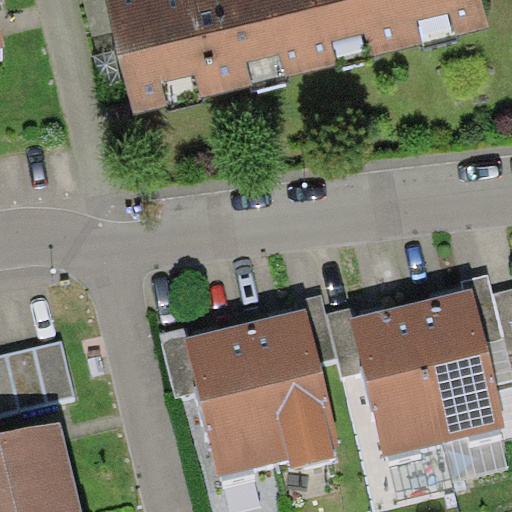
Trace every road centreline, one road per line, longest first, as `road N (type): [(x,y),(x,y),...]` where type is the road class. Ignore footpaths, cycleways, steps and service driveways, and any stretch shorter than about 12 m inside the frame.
road 1 (residential): [(104,221),(511,164)]
road 2 (residential): [(104,221),(169,511)]
